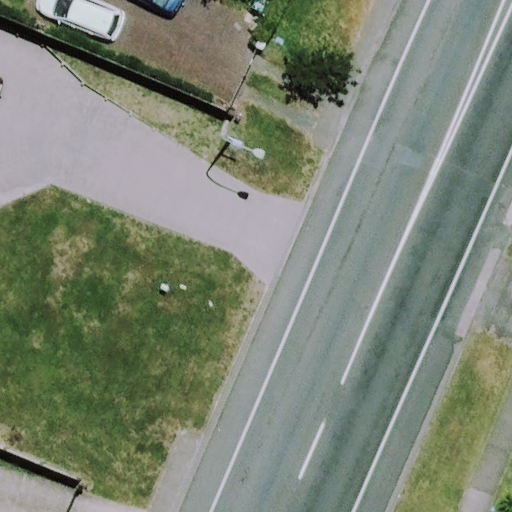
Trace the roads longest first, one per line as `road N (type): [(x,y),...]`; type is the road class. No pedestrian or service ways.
road 1 (tertiary): [(293,511),(463,115)]
road 2 (tertiary): [(463,115),(511,2)]
